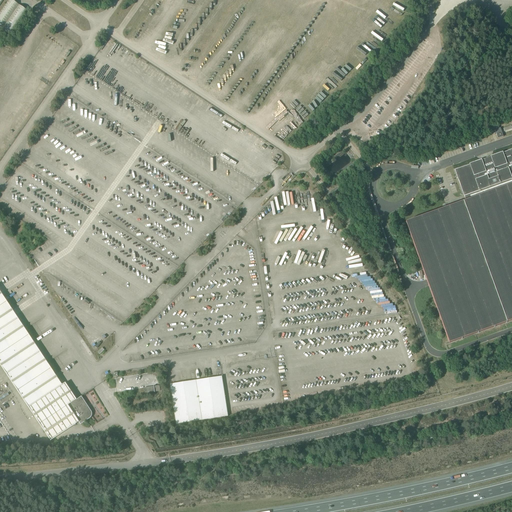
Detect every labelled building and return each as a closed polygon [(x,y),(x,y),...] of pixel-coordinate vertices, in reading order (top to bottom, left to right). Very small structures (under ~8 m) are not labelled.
[(27,11),(11,0),(8,0),(0,12),(0,28),(10,35),(27,11)] [(502,134),(502,132),(500,128),(495,130),(498,139),(503,137),(502,134)] [(511,149),(507,151),(507,152),(502,153),(491,157),(490,156),(489,157),(488,158),(487,158),(487,159),(486,159),(485,159),(484,160),(483,160),(482,160),(481,160),(480,159),(480,161),(470,165),(465,166),(454,170),(458,181),(460,186),(464,197),(466,201),(511,185),(511,149)] [(511,320),(511,185),(466,201),(406,223),(449,343),(511,320)] [(0,291),(0,364),(50,441),(79,422),(80,425),(91,418),(92,417),(92,415),(92,414),(91,412),(90,410),(81,396),(76,400),(65,383),(62,385),(33,341),(0,291)] [(176,424),(228,417),(222,376),(170,385),(176,424)]
